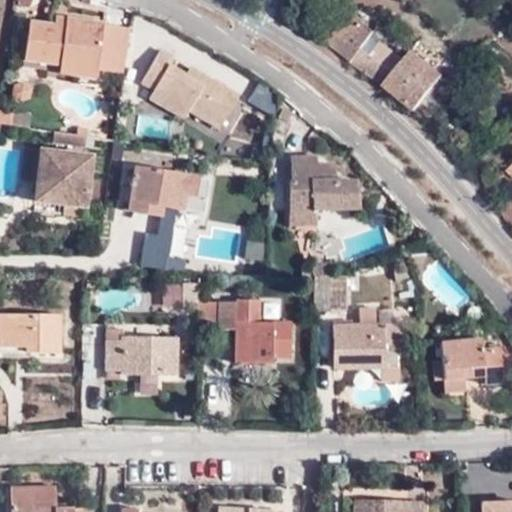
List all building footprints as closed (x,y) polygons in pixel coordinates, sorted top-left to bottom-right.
[(411,107),(428,122),(456,89),(411,52),(393,73),(360,49),(373,34),(349,14),(331,37),(323,31),(316,40),(411,107)] [(65,31),(66,23),(55,22),(54,30),(65,31)] [(96,81),(97,74),(103,27),(66,23),(65,31),(54,30),(29,27),(25,65),(61,69),(61,77),(96,81)] [(97,74),(123,77),(129,31),(103,27),(97,74)] [(240,101),(209,81),(203,90),(188,79),(172,69),(175,63),(162,54),(143,85),(155,93),(152,98),(186,121),(191,114),(221,133),(240,101)] [(203,90),(209,81),(192,71),(188,79),(203,90)] [(0,125),(12,127),(14,115),(0,112),(0,125)] [(14,115),(12,127),(33,130),(34,118),(14,115)] [(142,117),(139,132),(162,136),(165,121),(142,117)] [(87,137),(91,138),(92,129),(79,128),(79,137),(87,137)] [(87,137),(79,137),(55,134),(54,145),(85,150),(87,137)] [(208,154),(181,151),(180,157),(207,161),(208,154)] [(35,204),(66,208),(83,210),(87,210),(92,160),(26,153),(22,184),(37,185),(35,204)] [(315,226),(314,212),(358,213),(358,185),(338,184),(338,175),(329,166),(318,166),(318,159),(292,159),(290,182),(288,181),(288,225),(315,226)] [(131,215),(135,169),(130,168),(126,195),(128,195),(126,213),(131,215)] [(207,179),(135,169),(131,215),(165,220),(165,211),(189,214),(197,215),(198,204),(204,205),(207,179)] [(83,210),(66,208),(65,218),(82,220),(83,210)] [(188,223),(189,214),(165,211),(165,220),(188,223)] [(261,263),(262,246),(247,244),(245,261),(261,263)] [(267,282),(268,247),(262,246),(261,263),(261,277),(245,277),(244,282),(267,282)] [(329,278),(332,277),(329,269),(312,272),(313,274),(313,282),(329,278)] [(302,275),(302,283),(313,282),(313,274),(302,275)] [(313,282),(312,314),(330,314),(330,312),(345,312),(345,279),(330,280),(329,278),(313,282)] [(278,367),(278,358),(291,358),(291,323),(237,323),(237,304),(217,303),(216,333),(237,333),(237,366),(278,367)] [(0,347),(28,349),(28,355),(61,356),(62,319),(0,316),(0,347)] [(394,327),(331,330),(333,372),(398,370),(397,344),(394,343),(394,327)] [(120,371),(119,375),(176,378),(178,340),(121,337),(121,343),(106,342),(105,370),(120,371)] [(481,351),(480,341),(439,344),(440,363),(431,362),(432,380),(442,380),(443,395),(467,393),(467,378),(483,377),(483,385),(500,385),(497,350),(481,351)] [(0,359),(28,360),(28,355),(28,349),(0,347),(0,359)] [(14,491),(13,511),(59,511),(59,491),(14,491)] [(482,501),(482,511),(511,511),(511,506),(511,507),(511,500),(482,501)] [(420,511),(421,504),(354,502),(353,511),(420,511)]
